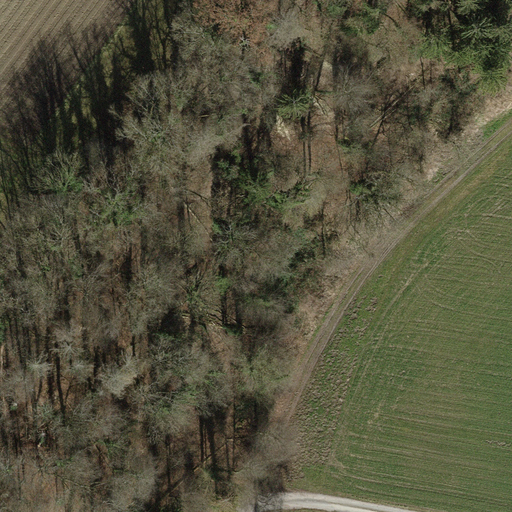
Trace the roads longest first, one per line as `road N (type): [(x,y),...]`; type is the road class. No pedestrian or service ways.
road 1 (track): [(242,503),(366,277),(430,202),(511,132)]
road 2 (track): [(235,511),(242,503),(383,511)]
